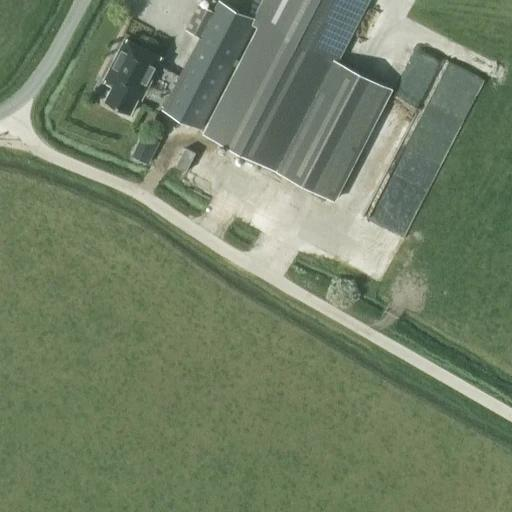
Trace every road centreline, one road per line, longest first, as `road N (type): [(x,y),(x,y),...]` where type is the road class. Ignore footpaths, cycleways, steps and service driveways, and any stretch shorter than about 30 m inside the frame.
road 1 (unclassified): [(511,415),(103,175),(40,152),(7,110)]
road 2 (unclassified): [(7,110),(45,71),(83,0)]
